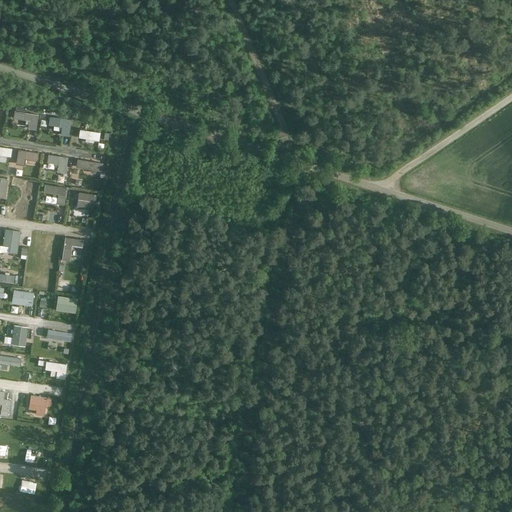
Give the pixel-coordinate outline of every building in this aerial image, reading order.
[(36,140),(40,114),(15,110),(14,117),(21,118),(20,125),(26,126),(25,138),(36,140)] [(70,135),(72,118),(50,115),(49,124),(62,126),(61,134),(70,135)] [(80,128),(79,137),(101,139),(101,131),(80,128)] [(0,145),(0,161),(6,162),(6,155),(12,155),(12,146),(0,145)] [(37,165),(38,151),(18,149),(17,163),(37,165)] [(59,163),(58,171),(67,172),(69,156),(48,153),(47,162),(59,163)] [(77,159),(77,168),(103,169),(104,160),(77,159)] [(64,182),(65,173),(57,172),(56,181),(64,182)] [(0,196),(6,197),(9,177),(0,175),(0,196)] [(14,177),(12,183),(22,186),(23,179),(14,177)] [(23,206),(36,207),(37,183),(24,183),(23,206)] [(52,192),(52,201),(66,203),(67,186),(45,184),(44,192),(52,192)] [(94,209),(95,192),(78,191),(77,207),(94,209)] [(4,228),(2,251),(19,252),(20,229),(4,228)] [(47,248),(45,256),(51,257),(56,236),(41,232),(38,246),(47,248)] [(71,260),(72,250),(82,251),(84,239),(66,236),(62,259),(71,260)] [(0,272),(0,280),(14,282),(15,275),(0,272)] [(53,288),(54,280),(47,279),(45,287),(53,288)] [(61,280),(59,289),(68,291),(70,282),(61,280)] [(12,302),(33,306),(35,292),(14,288),(12,302)] [(77,312),(78,297),(58,295),(56,310),(77,312)] [(13,336),(6,335),(5,343),(26,345),(29,325),(14,324),(13,336)] [(49,328),(47,336),(71,341),(73,334),(49,328)] [(0,364),(22,365),(22,357),(0,356),(0,364)] [(45,369),(51,369),(51,376),(66,377),(67,362),(39,360),(39,364),(46,365),(45,369)] [(5,398),(5,389),(0,388),(0,413),(10,414),(11,398),(5,398)] [(44,416),(47,404),(51,405),(53,398),(31,394),(28,413),(44,416)] [(28,457),(37,458),(38,449),(29,448),(28,457)]
